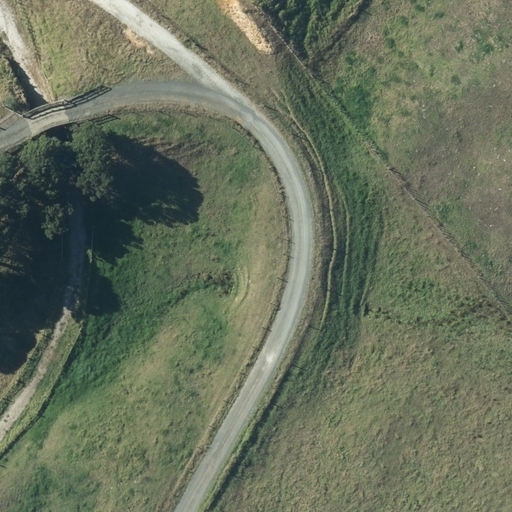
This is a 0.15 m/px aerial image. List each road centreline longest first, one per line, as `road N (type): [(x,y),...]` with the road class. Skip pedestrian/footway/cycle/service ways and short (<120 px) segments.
road 1 (unclassified): [(168,511),(264,322),(282,263),(282,210),(271,165),(236,113),(104,0)]
road 2 (unknown): [(175,63),(0,138)]
